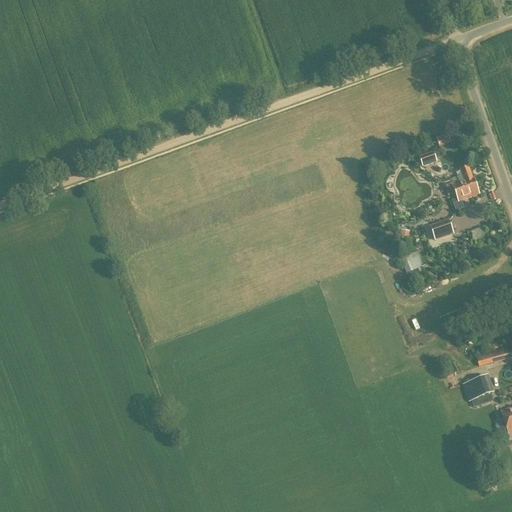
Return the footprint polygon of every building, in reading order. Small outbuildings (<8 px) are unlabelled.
[(440,146),(447,143),(444,135),(437,138),(440,146)] [(422,168),(437,163),(433,153),(419,158),(422,168)] [(448,198),(456,195),(459,203),(479,196),(473,179),(469,168),(460,171),(462,176),(457,178),(460,184),(454,186),(453,183),(444,186),(448,198)] [(435,242),(454,235),(449,220),(429,227),(435,242)] [(402,230),(401,238),(408,240),(410,232),(402,230)] [(400,260),(406,274),(424,267),(418,252),(400,260)] [(479,368),(511,359),(511,347),(476,356),(479,368)] [(488,377),(482,379),(462,386),(468,403),(472,402),(491,395),(494,394),(488,377)] [(509,436),(511,434),(511,409),(501,413),(509,436)]
